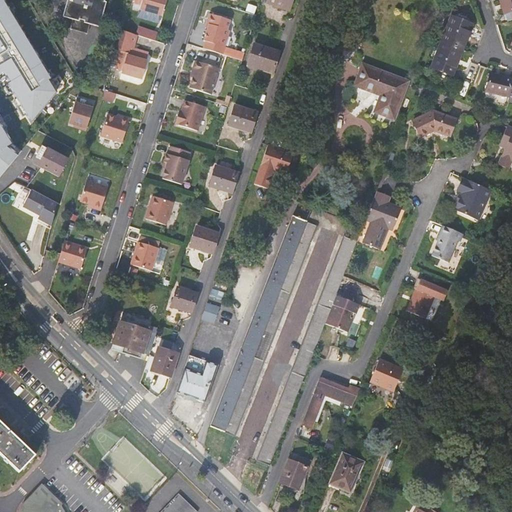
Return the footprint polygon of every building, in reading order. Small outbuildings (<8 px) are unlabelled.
[(0,0),(0,173),(17,153),(10,148),(14,145),(0,121),(0,81),(9,77),(13,83),(11,85),(33,126),(59,94),(51,81),(53,79),(4,0),(0,0)] [(66,0),(62,17),(71,19),(78,21),(79,19),(84,21),(83,23),(88,24),(98,27),(105,3),(103,2),(103,0),(66,0)] [(135,0),(135,2),(142,4),(141,9),(162,15),(167,0),(135,0)] [(292,0),(268,0),(267,4),(289,11),(292,0)] [(511,0),(500,0),(505,13),(511,11),(511,0)] [(204,48),(223,54),(230,30),(227,29),(230,19),(210,13),(207,23),(209,24),(208,28),(204,40),(206,41),(204,48)] [(452,16),(432,67),(452,75),(473,25),(452,16)] [(68,29),(85,34),(88,24),(83,23),(84,21),(79,19),(78,21),(71,19),(68,29)] [(157,39),(159,30),(139,26),(137,35),(157,39)] [(145,61),(127,54),(127,52),(128,47),(129,47),(134,34),(121,29),(114,48),(119,50),(114,66),(121,69),(120,72),(140,79),(146,61),(145,61)] [(278,53),(254,45),(248,65),(271,72),(278,53)] [(145,53),(129,47),(128,47),(127,52),(127,54),(145,61),(147,54),(145,53)] [(192,77),(189,87),(211,94),(219,68),(195,60),(192,69),(195,70),(192,77)] [(364,65),(363,69),(357,86),(382,95),(376,111),(394,118),(407,82),(364,65)] [(511,101),(511,79),(490,75),(486,92),(509,97),(508,101),(511,101)] [(204,106),(184,100),(181,110),(180,114),(178,114),(175,123),(198,130),(204,106)] [(84,130),(91,107),(74,102),(67,123),(77,126),(76,127),(84,130)] [(257,113),(234,106),(228,125),(250,133),(257,113)] [(506,118),(509,109),(508,108),(505,116),(501,114),(501,115),(506,118)] [(456,119),(434,112),(413,121),(421,137),(435,130),(450,135),(456,119)] [(100,136),(122,143),(129,119),(120,117),(119,119),(115,118),(107,115),(100,136)] [(511,128),(507,126),(500,142),(508,146),(503,157),(511,161),(511,160),(511,128)] [(256,177),(254,183),(267,188),(273,169),(285,173),(292,152),(268,143),(256,177)] [(190,152),(170,146),(168,154),(166,153),(163,161),(164,162),(167,162),(165,168),(162,178),(181,184),(188,160),(187,160),(190,152)] [(41,159),(38,165),(57,176),(66,159),(43,147),(38,158),(41,159)] [(511,161),(503,157),(499,164),(509,169),(511,161)] [(237,174),(215,167),(209,186),(231,193),(237,174)] [(492,190),(462,177),(457,190),(462,192),(461,195),(458,201),(454,209),(478,220),(492,190)] [(92,205),(91,208),(100,211),(107,187),(86,180),(79,201),(88,204),(92,205)] [(54,204),(29,190),(19,207),(36,216),(34,219),(48,227),(54,204)] [(390,198),(376,192),(366,219),(371,221),(363,243),(379,250),(388,228),(392,229),(401,208),(388,203),(390,198)] [(165,225),(173,202),(152,195),(145,218),(165,225)] [(292,216),(211,426),(234,435),(315,225),(292,216)] [(438,239),(444,225),(442,224),(436,238),(438,239)] [(463,233),(444,225),(438,239),(431,254),(448,262),(458,240),(460,241),(463,233)] [(190,246),(212,253),(219,234),(196,227),(190,246)] [(139,236),(137,241),(158,248),(160,242),(139,236)] [(258,461),(270,465),(306,373),(327,319),(337,292),(338,289),(357,241),(345,237),(258,461)] [(85,247),(62,239),(56,260),(78,267),(85,247)] [(150,270),(158,248),(137,241),(130,264),(150,270)] [(420,278),(416,287),(418,288),(409,311),(427,319),(437,297),(444,300),(448,290),(420,278)] [(196,294),(176,287),(171,306),(190,312),(196,294)] [(337,292),(327,319),(348,328),(353,315),(351,314),(353,308),(357,310),(360,301),(356,300),(360,291),(350,287),(347,288),(345,292),(344,295),(337,292)] [(226,293),(212,288),(209,294),(224,301),(226,293)] [(218,306),(206,302),(201,317),(213,322),(218,306)] [(141,352),(148,354),(157,327),(151,326),(149,331),(119,321),(112,343),(117,345),(123,346),(121,352),(139,357),(141,352)] [(150,371),(170,377),(178,354),(158,348),(150,371)] [(215,364),(188,354),(175,390),(186,394),(195,397),(203,400),(215,364)] [(402,369),(379,360),(370,382),(380,386),(381,383),(394,389),(402,369)] [(341,402),(353,406),(360,389),(350,386),(348,391),(321,380),(319,383),(317,386),(315,390),(302,425),(311,428),(313,421),(317,423),(326,401),(339,407),(341,402)] [(0,453),(19,471),(34,455),(21,443),(25,438),(22,435),(19,433),(15,437),(0,422),(0,453)] [(310,461),(291,453),(288,461),(307,468),(310,461)] [(363,463),(342,454),(330,483),(350,492),(363,463)] [(299,490),(307,468),(288,461),(280,482),(299,490)] [(249,465),(247,472),(260,477),(262,469),(249,465)] [(60,504),(42,487),(34,495),(26,503),(24,507),(22,510),(21,511),(62,511),(60,505),(60,504)] [(160,511),(197,511),(199,511),(179,493),(160,511)]
